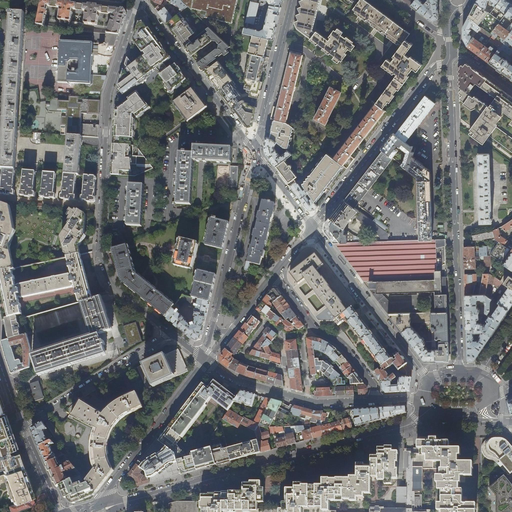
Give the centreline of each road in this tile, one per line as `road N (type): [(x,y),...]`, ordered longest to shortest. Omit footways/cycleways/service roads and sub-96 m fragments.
road 1 (residential): [(138,0),(108,93),(100,255),(115,287),(171,332)]
road 2 (tertiary): [(110,503),(414,421)]
road 3 (residential): [(459,374),(449,63)]
road 4 (residential): [(449,63),(435,66),(311,225)]
road 5 (residential): [(429,381),(311,225)]
road 6 (residential): [(140,0),(254,152)]
road 7 (residential): [(212,324),(254,152)]
road 8 (residential): [(110,503),(111,483),(201,356)]
road 9 (residential): [(22,425),(171,332)]
road 10 (residential): [(292,0),(254,152)]
